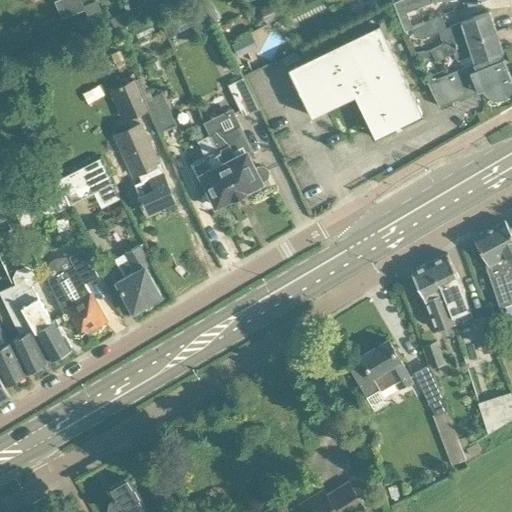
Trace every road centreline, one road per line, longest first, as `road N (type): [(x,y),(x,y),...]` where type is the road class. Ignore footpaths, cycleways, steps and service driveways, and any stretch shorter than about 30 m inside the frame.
road 1 (residential): [(54,474),(360,283),(511,199)]
road 2 (residential): [(0,424),(313,232),(390,225)]
road 3 (secondary): [(34,437),(390,225)]
road 4 (secondary): [(390,225),(511,154)]
